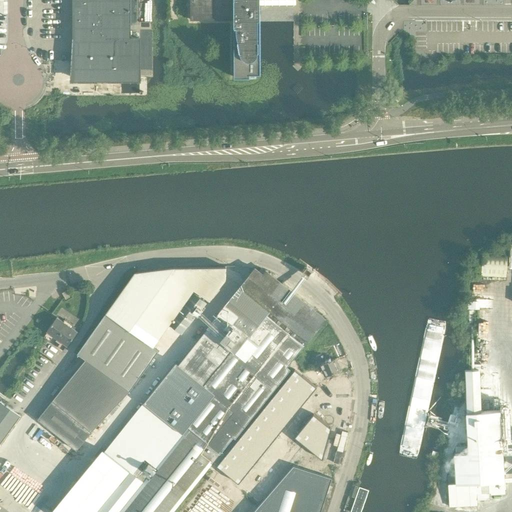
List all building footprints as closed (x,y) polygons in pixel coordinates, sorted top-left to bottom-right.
[(141,83),(141,38),(131,38),(131,22),(130,0),(71,0),(71,21),(71,83),(141,83)] [(189,0),(190,20),(233,20),(233,77),(249,77),(249,74),(260,74),(259,0),(189,0)] [(135,271),(106,313),(152,346),(169,324),(182,334),(208,301),(223,282),(226,267),(173,267),(135,271)] [(173,511),(213,464),(233,438),(235,439),(290,370),(287,368),(326,320),(292,294),(289,291),(264,271),(260,269),(258,272),(254,269),(239,287),(236,290),(206,328),(207,328),(177,366),(182,370),(205,389),(185,413),(180,420),(187,427),(147,476),(138,468),(133,474),(130,472),(97,511),(173,511)] [(129,391),(157,352),(105,314),(77,353),(129,391)] [(47,332),(44,336),(49,340),(52,336),(56,339),(68,322),(64,319),(63,321),(56,317),(52,323),(46,331),(47,332)] [(68,322),(56,339),(60,342),(57,346),(63,350),(66,345),(67,345),(77,331),(71,327),(72,325),(68,322)] [(424,340),(400,450),(419,454),(443,344),(424,340)] [(335,359),(320,365),(325,376),(339,370),(339,368),(339,367),(337,364),(335,359)] [(290,371),(285,378),(307,395),(314,385),(295,370),(292,368),(290,371)] [(505,491),(501,410),(481,411),(479,369),(465,370),(466,412),(468,452),(454,453),(455,475),(448,475),(449,507),(477,506),(476,493),(505,491)] [(285,378),(277,387),(299,405),(307,395),(285,378)] [(277,387),(269,397),(291,414),(299,405),(277,387)] [(269,397),(262,407),(284,424),(291,414),(269,397)] [(0,400),(0,443),(20,415),(0,400)] [(36,419),(75,451),(90,432),(52,400),(36,419)] [(262,407),(254,417),(276,434),(284,424),(262,407)] [(254,417),(246,426),(268,444),(276,434),(254,417)] [(318,417),(309,428),(333,447),(337,431),(318,417)] [(246,426),(239,436),(261,453),(268,444),(246,426)] [(309,428),(300,440),(329,463),(333,447),(309,428)] [(239,436),(231,446),(253,463),(261,453),(239,436)] [(231,446),(223,455),(245,473),(253,463),(231,446)] [(223,455),(216,465),(238,483),(245,473),(223,455)] [(320,511),(332,478),(293,466),(253,511),(320,511)] [(360,511),(368,491),(358,487),(349,511),(360,511)]
